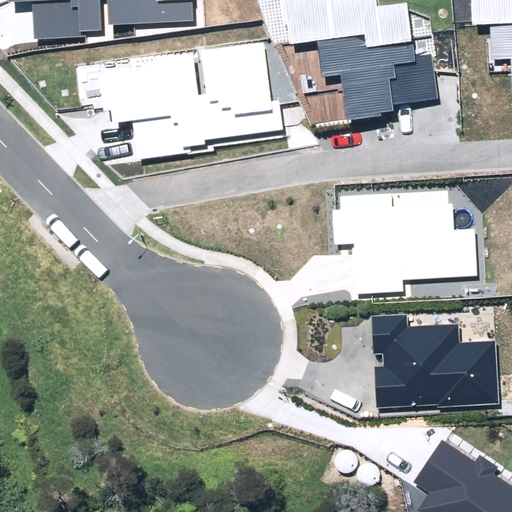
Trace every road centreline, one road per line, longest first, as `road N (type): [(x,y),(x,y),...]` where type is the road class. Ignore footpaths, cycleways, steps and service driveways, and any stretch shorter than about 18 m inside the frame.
road 1 (residential): [(84,215),(372,170),(511,161)]
road 2 (residential): [(84,215),(226,343)]
